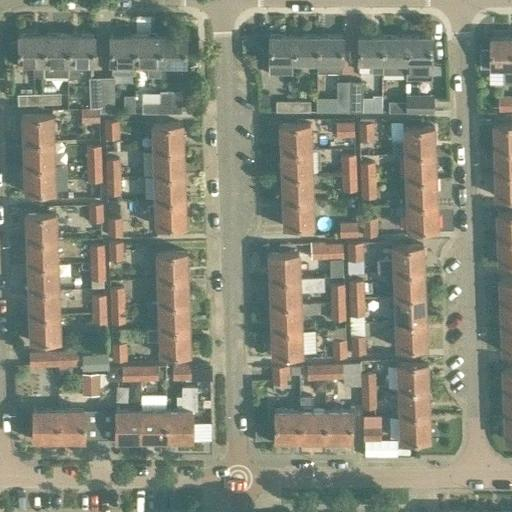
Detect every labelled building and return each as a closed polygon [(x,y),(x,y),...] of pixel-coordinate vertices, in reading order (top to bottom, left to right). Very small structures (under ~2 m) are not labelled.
[(11,42),(11,59),(16,61),(32,61),(31,75),(41,75),(42,34),(17,34),(17,41),(11,42)] [(42,34),(41,75),(65,75),(66,34),(42,34)] [(66,34),(65,75),(79,76),(79,62),(92,62),(92,35),(66,34)] [(108,35),(107,64),(109,64),(109,74),(133,74),(133,64),(134,35),(108,35)] [(134,35),(133,64),(146,64),(145,75),(158,76),(158,64),(158,45),(158,35),(134,35)] [(158,45),(158,64),(183,65),(184,36),(158,35),(158,45)] [(267,35),(267,62),(268,62),(282,62),(282,72),(291,72),(291,62),(292,62),(292,35),(267,35)] [(292,35),(292,62),(316,62),(317,43),(317,36),(317,35),(292,35)] [(316,62),(316,71),(340,71),(341,62),(341,36),(317,35),(317,36),(317,43),(316,62)] [(357,35),(357,62),(371,62),(371,71),(381,71),(381,62),(381,37),(382,35),(357,35)] [(381,71),(381,73),(405,73),(406,63),(406,35),(382,35),(381,37),(381,62),(381,71)] [(405,73),(405,78),(430,78),(430,63),(430,35),(406,35),(406,63),(405,73)] [(481,47),(481,66),(490,66),(504,66),(504,82),(511,82),(511,35),(492,35),(492,47),(481,47)] [(101,107),(99,108),(99,111),(114,111),(113,75),(100,76),(100,77),(101,107)] [(100,76),(88,76),(89,106),(99,106),(99,108),(101,107),(100,77),(100,76)] [(336,82),(335,112),(348,112),(349,82),(336,82)] [(349,82),(348,112),(354,112),(361,112),(361,82),(349,82)] [(157,101),(157,111),(180,111),(180,90),(160,90),(160,101),(157,101)] [(59,91),(42,92),(42,102),(60,102),(59,91)] [(42,92),(17,93),(17,103),(42,102),(42,92)] [(511,94),(499,95),(500,111),(511,110),(511,94)] [(387,101),(387,111),(404,111),(405,111),(405,97),(404,97),(404,101),(387,101)] [(405,97),(405,111),(431,111),(431,101),(431,97),(405,97)] [(275,100),(275,109),(291,109),(291,100),(275,100)] [(291,100),(291,109),(309,109),(309,100),(291,100)] [(157,101),(142,101),(142,111),(157,111),(157,101)] [(98,108),(79,108),(80,122),(98,122),(98,108)] [(51,114),(20,115),(21,141),(52,140),(51,114)] [(118,119),(104,119),(104,137),(119,137),(118,119)] [(353,122),(336,123),(336,135),(353,134),(353,122)] [(360,122),(358,122),(359,138),(373,138),(372,122),(360,122)] [(511,122),(494,124),(495,148),(511,147),(511,122)] [(181,123),(150,124),(151,150),(182,149),(181,123)] [(308,123),(276,124),(277,150),(309,149),(308,123)] [(402,139),(391,140),(391,153),(402,152),(434,151),(433,126),(401,127),(402,139)] [(52,140),(21,141),(21,166),(35,166),(53,165),(52,140)] [(100,147),(85,147),(85,164),(100,164),(100,147)] [(511,147),(495,148),(496,172),(507,172),(511,171),(511,147)] [(182,149),(151,150),(152,175),(164,175),(183,174),(182,149)] [(309,149),(277,150),(278,175),(310,174),(309,149)] [(434,151),(402,152),(403,178),(434,176),(434,151)] [(353,155),(339,155),(339,173),(353,172),(353,155)] [(119,159),(104,159),(104,176),(105,176),(106,176),(119,176),(119,159)] [(373,161),(359,161),(360,179),(374,179),(373,161)] [(100,164),(85,164),(86,181),(101,180),(100,164)] [(35,166),(21,166),(22,192),(54,191),(53,165),(35,166)] [(511,171),(507,172),(496,172),(497,197),(511,196),(511,171)] [(353,172),(339,173),(340,191),(354,190),(353,172)] [(164,175),(152,175),(152,200),(167,200),(183,199),(183,174),(164,175)] [(310,174),(278,175),(279,200),(303,199),(310,199),(310,174)] [(105,176),(104,176),(105,193),(120,193),(119,176),(106,176),(105,176)] [(434,176),(403,178),(404,203),(430,202),(435,202),(434,176)] [(374,179),(360,179),(360,197),(374,196),(374,179)] [(167,200),(152,200),(153,226),(184,225),(183,199),(167,200)] [(303,199),(279,200),(280,226),(311,225),(310,199),(303,199)] [(430,202),(404,203),(404,222),(405,229),(436,228),(436,221),(435,202),(430,202)] [(101,203),(86,203),(87,222),(102,222),(101,203)] [(511,212),(498,213),(499,237),(511,236),(511,212)] [(55,213),(23,214),(24,240),(37,239),(56,239),(55,213)] [(121,215),(106,216),(107,235),(122,234),(121,215)] [(376,216),(361,216),(362,234),(376,233),(376,216)] [(356,221),(339,221),(340,235),(357,235),(356,221)] [(511,236),(499,237),(500,262),(511,261),(511,236)] [(37,239),(24,240),(25,265),(57,264),(56,239),(37,239)] [(122,240),(107,241),(108,258),(123,257),(122,240)] [(324,240),(310,240),(311,257),(342,256),(342,241),(324,242),(324,240)] [(361,242),(346,242),(347,271),(361,270),(361,242)] [(103,243),(89,243),(90,261),(104,261),(103,243)] [(391,258),(377,258),(377,272),(391,272),(422,270),(421,245),(390,246),(391,258)] [(186,252),(154,253),(155,278),(186,278),(186,252)] [(296,253),(265,254),(266,279),(297,278),(296,253)] [(104,261),(90,261),(90,279),(105,279),(104,261)] [(57,264),(25,265),(26,290),(45,289),(55,289),(57,289),(57,264)] [(391,272),(392,296),(423,295),(422,270),(391,272)] [(297,278),(266,279),(267,305),(293,303),(298,303),(298,291),(323,290),(323,277),(297,278)] [(511,277),(500,278),(501,302),(511,301),(511,277)] [(186,278),(155,278),(156,303),(162,303),(187,303),(186,278)] [(361,281),(347,281),(348,298),(362,298),(361,281)] [(344,284),(330,285),(330,302),(344,301),(344,284)] [(124,287),(109,288),(109,305),(124,304),(124,287)] [(45,289),(26,290),(27,315),(58,314),(57,289),(55,289),(45,289)] [(105,293),(91,293),(91,312),(106,311),(105,293)] [(423,295),(392,296),(393,322),(424,320),(423,295)] [(362,298),(348,298),(348,301),(349,315),(363,315),(362,298)] [(344,301),(330,302),(331,319),(345,318),(344,301)] [(511,301),(501,302),(502,326),(511,325),(511,301)] [(162,303),(156,303),(157,328),(188,327),(187,303),(162,303)] [(293,303),(267,305),(268,330),(299,328),(298,303),(293,303)] [(124,304),(109,305),(110,322),(125,321),(124,304)] [(106,311),(91,312),(92,330),(107,329),(106,311)] [(58,314),(27,315),(28,341),(59,340),(58,314)] [(424,320),(393,322),(394,347),(425,346),(424,320)] [(511,325),(502,326),(503,351),(511,350),(511,325)] [(157,328),(147,329),(147,340),(157,339),(157,354),(188,353),(188,327),(157,328)] [(299,328),(268,330),(269,355),(300,354),(300,350),(314,350),(314,329),(299,330),(299,328)] [(363,334),(349,335),(350,341),(350,342),(350,353),(364,352),(363,334)] [(346,339),(332,339),(332,356),(346,356),(346,339)] [(125,341),(110,342),(111,360),(125,359),(125,341)] [(75,350),(57,351),(58,364),(62,364),(67,364),(76,364),(82,363),(81,352),(75,352),(75,350)] [(57,351),(28,352),(29,366),(58,364),(57,351)] [(106,352),(81,352),(82,363),(82,366),(106,366),(106,352)] [(325,362),(324,376),(325,376),(342,375),(342,361),(325,362)] [(426,361),(395,362),(396,388),(412,388),(427,387),(426,361)] [(325,362),(308,363),(308,377),(324,376),(325,362)] [(190,363),(172,363),(172,378),(190,378),(190,363)] [(290,363),(270,364),(271,382),(285,382),(285,374),(291,373),(290,363)] [(138,364),(107,365),(107,380),(138,379),(138,364)] [(156,364),(138,364),(138,379),(157,378),(156,364)] [(511,366),(503,366),(504,391),(511,390),(511,366)] [(98,372),(82,372),(82,394),(98,393),(98,372)] [(374,372),(360,372),(360,384),(360,389),(374,389),(374,372)] [(165,409),(165,441),(191,441),(191,438),(191,409),(196,409),(197,385),(182,385),(182,394),(177,394),(177,409),(165,409)] [(412,388),(396,388),(397,414),(428,413),(427,387),(412,388)] [(374,389),(360,389),(361,406),(375,406),(374,389)] [(140,409),(140,441),(165,441),(165,409),(165,393),(140,393),(140,409)] [(299,409),(299,441),(324,441),(324,435),(324,410),(311,409),(311,397),(299,397),(299,409)] [(33,408),(32,440),(58,440),(58,408),(33,408)] [(58,408),(58,440),(83,441),(83,420),(99,421),(99,409),(83,408),(58,408)] [(99,409),(99,421),(114,421),(114,440),(140,441),(140,409),(114,409),(99,409)] [(273,409),(273,441),(299,441),(299,409),(273,409)] [(324,435),(324,441),(350,441),(350,410),(324,410),(324,435)] [(380,413),(363,413),(363,424),(380,424),(380,413)] [(428,413),(397,414),(398,440),(428,439),(428,413)] [(380,424),(363,424),(363,439),(380,438),(380,424)]
